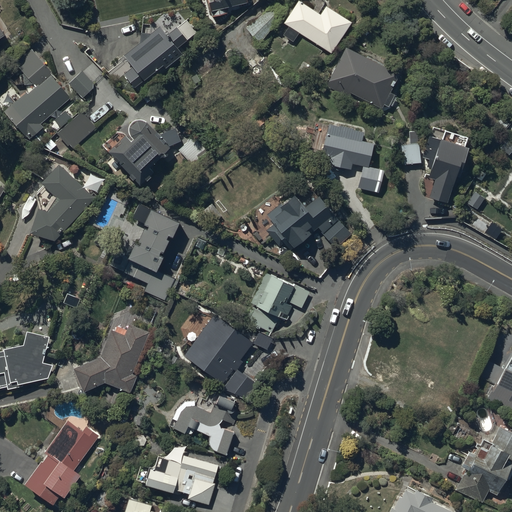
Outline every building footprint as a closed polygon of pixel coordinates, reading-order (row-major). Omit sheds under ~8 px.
[(228,11),(247,6),(245,0),(205,0),(211,22),(230,17),(228,11)] [(298,35),(330,55),(349,25),(324,9),(319,17),(298,4),(283,26),(288,29),(283,37),(293,43),(298,35)] [(274,8),(248,30),(259,42),(284,20),(274,8)] [(141,37),(138,47),(122,59),(131,70),(122,77),(132,90),(161,69),(163,72),(186,55),(181,47),(197,36),(186,22),(164,39),(158,31),(150,37),(141,37)] [(40,125),(70,100),(56,83),(61,79),(31,44),(16,58),(34,80),(3,106),(32,139),(44,129),(40,125)] [(366,58),(346,48),(327,84),(350,96),(352,92),(381,108),(384,103),(388,105),(394,94),(390,92),(392,88),(393,88),(396,83),(395,82),(399,75),(381,66),(382,65),(367,57),(366,58)] [(81,72),(67,85),(82,100),(95,87),(81,72)] [(232,78),(217,90),(221,96),(216,100),(237,126),(266,104),(245,77),(236,83),(232,78)] [(72,148),(94,128),(78,111),(54,134),(68,148),(70,146),(72,148)] [(109,154),(107,156),(113,162),(112,163),(116,168),(117,166),(129,179),(128,180),(132,185),(133,183),(139,189),(153,176),(150,172),(165,157),(176,169),(184,161),(172,148),(180,143),(174,131),(172,132),(170,129),(157,137),(146,126),(145,125),(144,125),(144,124),(143,124),(142,124),(141,123),(140,123),(139,123),(138,123),(137,123),(136,123),(135,124),(134,124),(133,125),(132,125),(131,126),(130,127),(130,128),(129,128),(129,129),(129,130),(128,131),(128,132),(128,133),(128,134),(128,135),(128,136),(128,137),(126,137),(125,137),(125,136),(125,135),(124,135),(123,134),(122,134),(122,133),(121,133),(120,133),(119,133),(118,133),(117,133),(102,147),(109,154)] [(362,133),(329,125),(328,126),(324,125),(322,134),(325,135),(320,156),(329,158),(328,164),(350,169),(352,163),(362,166),(357,186),(378,192),(383,170),(367,166),(373,144),(360,141),(362,133)] [(441,138),(429,134),(422,153),(430,156),(427,163),(432,165),(429,173),(431,174),(429,179),(433,180),(429,193),(448,199),(456,174),(459,175),(469,146),(441,137),(441,138)] [(192,138),(178,152),(192,166),(206,153),(192,138)] [(418,144),(400,146),(403,166),(421,165),(418,144)] [(43,191),(37,198),(40,213),(37,212),(30,237),(55,244),(94,199),(58,168),(40,189),(43,191)] [(332,217),(318,198),(305,209),(301,205),(300,206),(294,199),(283,208),(280,205),(266,217),(275,227),(268,233),(274,240),(278,237),(282,241),(280,243),(287,252),(292,249),(294,252),(310,239),(309,237),(318,229),(323,235),(322,235),(334,250),(350,237),(333,216),(332,217)] [(177,220),(148,207),(125,256),(154,270),(177,220)] [(293,285),(270,274),(249,320),(255,323),(254,325),(259,328),(260,325),(271,330),(278,316),(285,319),(292,302),(302,307),(309,290),(294,283),(293,285)] [(214,316),(184,358),(222,385),(232,370),(235,372),(241,363),(240,362),(253,344),(214,316)] [(100,360),(72,372),(83,396),(104,386),(129,396),(136,377),(132,376),(148,335),(129,327),(128,329),(118,325),(115,334),(110,332),(100,360)] [(26,333),(23,348),(0,353),(0,390),(5,390),(6,393),(23,389),(22,386),(48,380),(51,368),(42,365),(49,339),(26,333)] [(272,340),(258,334),(254,345),(268,351),(272,340)] [(491,397),(489,401),(511,413),(511,352),(503,370),(505,371),(497,386),(495,386),(494,388),(493,387),(488,396),(491,397)] [(252,382),(237,371),(223,391),(242,398),(252,382)] [(173,430),(172,432),(183,438),(187,431),(194,434),(209,439),(209,440),(208,440),(208,441),(208,442),(208,443),(208,444),(208,445),(209,446),(209,447),(209,448),(210,448),(210,449),(210,450),(211,450),(212,451),(213,452),(214,452),(214,453),(215,453),(216,453),(216,454),(226,458),(233,435),(221,431),(219,426),(220,426),(220,425),(221,425),(221,424),(221,423),(222,423),(222,422),(233,425),(237,413),(233,412),(232,411),(233,406),(219,399),(219,398),(215,396),(211,404),(214,406),(210,414),(195,408),(189,408),(182,411),(176,421),(173,419),(168,427),(173,430)] [(72,473),(98,437),(85,429),(82,433),(79,430),(81,427),(74,422),(71,426),(66,423),(43,456),(46,458),(41,465),(40,464),(23,490),(50,509),(58,498),(63,502),(79,478),(72,473)] [(511,471),(511,470),(511,435),(499,430),(491,445),(483,441),(479,449),(478,448),(476,452),(474,451),(470,457),(467,456),(460,470),(465,472),(456,491),(483,504),(488,492),(497,496),(498,493),(500,494),(507,481),(509,482),(511,475),(511,471)] [(145,485),(143,490),(173,497),(174,493),(188,496),(187,501),(209,507),(219,466),(202,462),(203,460),(183,455),(184,452),(172,449),(171,454),(169,457),(163,459),(158,458),(155,469),(140,465),(135,483),(145,485)] [(391,511),(452,511),(448,510),(450,506),(416,491),(414,496),(412,495),(414,489),(402,484),(393,504),(396,505),(393,511),(391,511)] [(149,511),(151,508),(128,501),(124,511),(149,511)]
